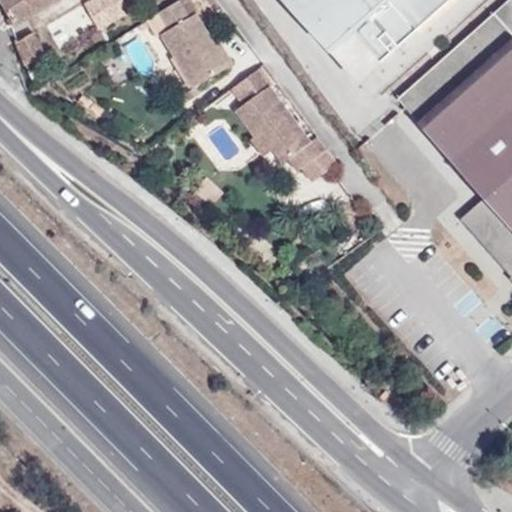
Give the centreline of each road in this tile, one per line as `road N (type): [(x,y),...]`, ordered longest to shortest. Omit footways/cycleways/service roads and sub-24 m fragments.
road 1 (primary): [(422,473),(255,313),(0,104)]
road 2 (residential): [(226,0),(397,226),(385,254),(508,390)]
road 3 (motorway): [(269,511),(0,235)]
road 4 (primary): [(151,274),(356,470),(411,511)]
road 5 (residential): [(151,274),(242,337),(384,471),(422,473)]
road 6 (motorway): [(0,317),(189,511)]
road 7 (primary): [(0,120),(151,274)]
road 8 (unclassified): [(0,381),(131,511)]
